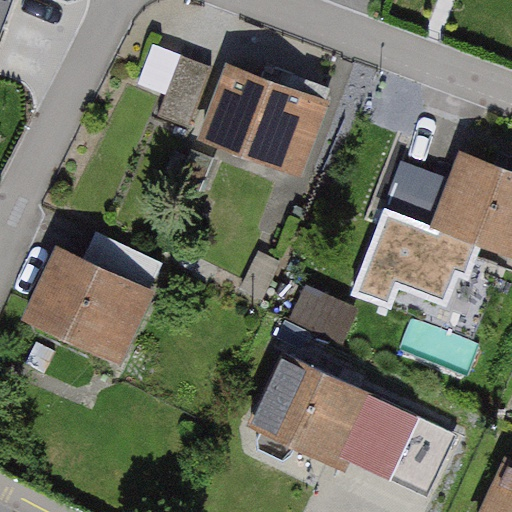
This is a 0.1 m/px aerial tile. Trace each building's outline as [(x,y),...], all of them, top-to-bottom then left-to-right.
[(0,0),(0,52),(20,0),(0,0)] [(140,101),(210,124),(229,68),(159,45),(140,101)] [(326,107),(240,72),(211,144),(297,178),(326,107)] [(511,176),(466,160),(446,217),(511,239),(511,176)] [(163,298),(62,251),(31,318),(131,365),(163,298)] [(311,284),(299,316),(350,335),(362,303),(311,284)] [(409,407),(300,357),(262,439),(371,489),(409,407)] [(511,511),(511,465),(489,511),(511,511)]
